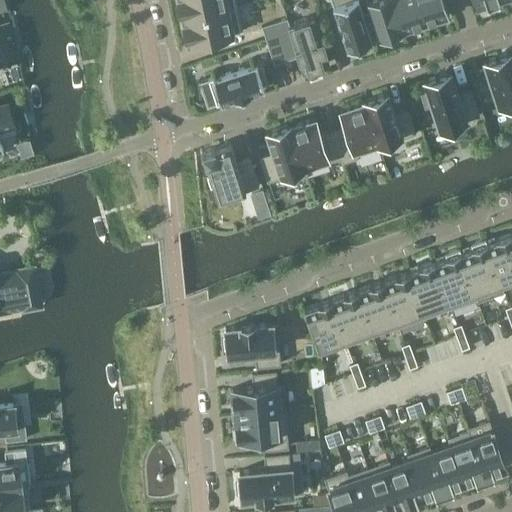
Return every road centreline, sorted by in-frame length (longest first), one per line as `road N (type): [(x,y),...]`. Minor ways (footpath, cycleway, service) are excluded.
road 1 (residential): [(511,21),(161,134)]
road 2 (residential): [(179,318),(511,199)]
road 3 (residential): [(201,511),(179,318)]
road 4 (residential): [(179,318),(161,134)]
road 5 (residential): [(0,185),(161,134)]
road 6 (residential): [(161,134),(138,0)]
